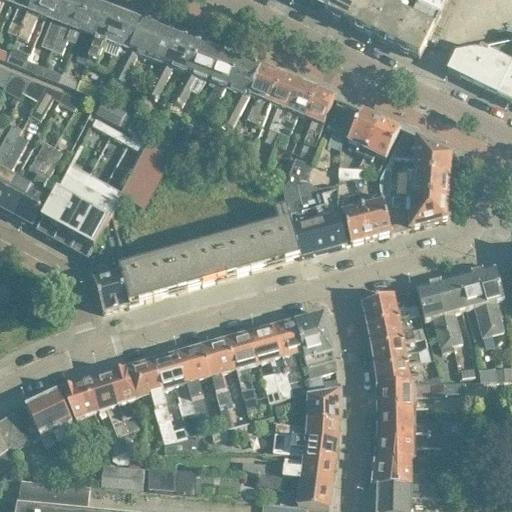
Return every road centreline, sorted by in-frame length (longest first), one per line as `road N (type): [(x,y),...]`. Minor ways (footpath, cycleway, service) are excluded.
road 1 (residential): [(511,138),(229,0)]
road 2 (unclassified): [(92,351),(335,287)]
road 3 (unclassified): [(335,287),(467,239),(511,158)]
road 4 (residential): [(346,511),(357,395),(335,287)]
road 5 (residential): [(0,236),(65,273),(92,351)]
